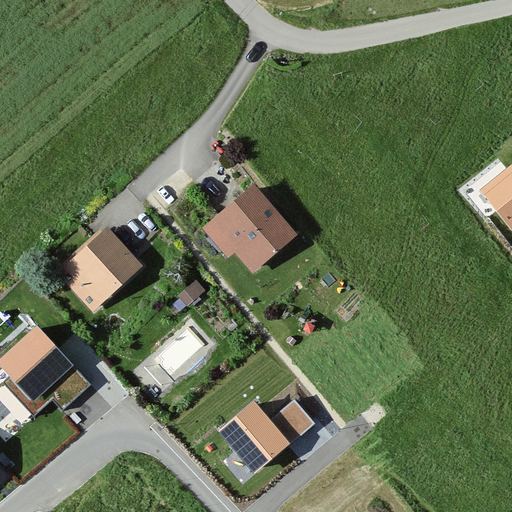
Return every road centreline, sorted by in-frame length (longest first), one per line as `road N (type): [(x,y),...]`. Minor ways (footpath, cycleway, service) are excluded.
road 1 (residential): [(237,0),(273,30),(319,42),(511,5)]
road 2 (residential): [(220,511),(158,446),(131,430),(97,439),(8,511)]
